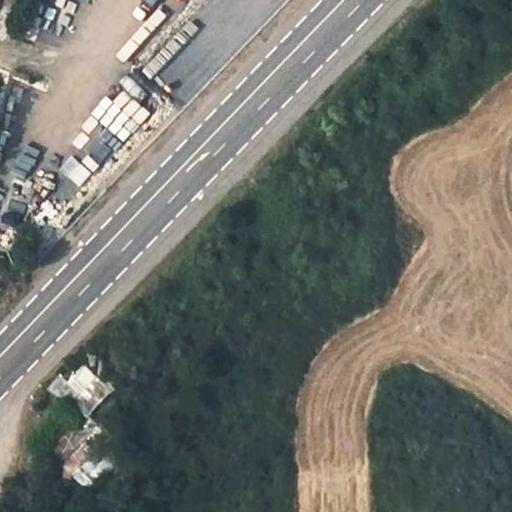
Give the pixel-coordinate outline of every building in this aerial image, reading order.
[(158,0),(127,33),(139,44),(180,0),(158,0)] [(205,0),(142,70),(184,108),(282,0),(205,0)] [(8,81),(2,102),(36,111),(42,90),(8,81)] [(120,143),(144,121),(120,94),(95,116),(120,143)] [(32,232),(58,206),(39,187),(12,212),(32,232)] [(83,245),(65,261),(74,271),(92,256),(83,245)] [(51,390),(84,420),(111,390),(79,360),(51,390)] [(114,466),(90,441),(101,431),(87,416),(50,452),(88,491),(114,466)]
